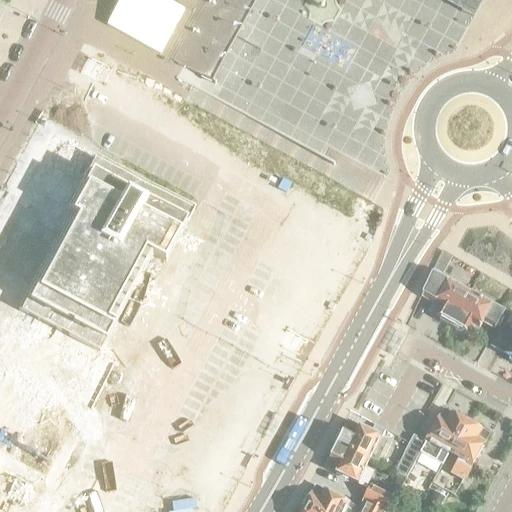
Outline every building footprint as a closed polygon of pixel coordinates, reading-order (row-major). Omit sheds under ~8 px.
[(206,0),(173,62),(201,78),(218,47),(216,45),(218,42),(220,43),(240,7),(238,6),(240,0),(206,0)] [(0,453),(9,458),(58,478),(83,427),(115,365),(116,363),(108,358),(160,261),(168,246),(166,245),(178,223),(180,224),(188,210),(162,196),(120,173),(120,172),(52,135),(19,197),(3,225),(0,231),(0,379),(1,380),(0,382),(0,453)] [(442,252),(433,272),(441,276),(452,257),(442,252)] [(459,287),(441,276),(433,272),(421,297),(433,303),(428,313),(438,319),(438,322),(449,328),(468,293),(459,288),(459,287)] [(468,293),(449,328),(460,334),(462,332),(472,337),(481,323),(495,330),(504,312),(480,298),(480,299),(468,293)] [(509,361),(511,362),(511,314),(509,313),(496,335),(499,337),(495,344),(506,350),(504,354),(511,358),(509,361)] [(404,336),(398,333),(387,354),(393,356),(404,336)] [(397,473),(400,475),(407,479),(419,455),(442,467),(448,455),(467,420),(456,415),(454,417),(443,411),(426,443),(414,437),(397,473)] [(448,455),(459,461),(452,474),(463,481),(488,436),(478,430),(479,427),(467,420),(448,455)] [(334,443),(369,460),(376,463),(387,442),(347,422),(342,433),(339,433),(334,443)] [(369,460),(334,443),(328,455),(330,458),(325,468),(366,488),(373,472),(365,468),(369,460)] [(400,475),(393,487),(400,490),(407,479),(400,475)] [(369,486),(362,500),(386,511),(393,498),(369,486)] [(307,497),(301,509),(306,511),(355,511),(357,510),(315,487),(310,498),(307,497)] [(386,511),(362,500),(357,510),(355,511),(386,511)]
